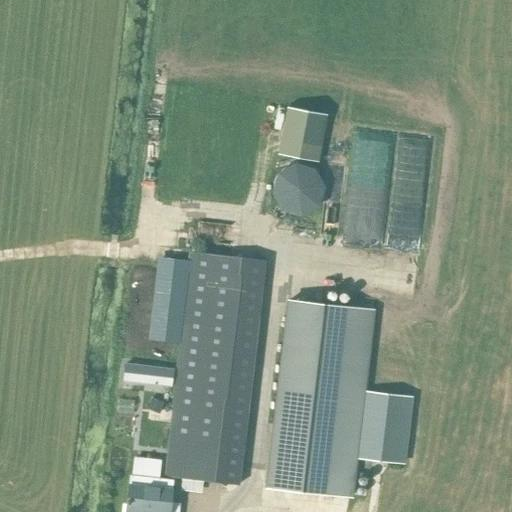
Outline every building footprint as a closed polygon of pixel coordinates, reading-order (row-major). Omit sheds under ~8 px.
[(278,155),(318,162),(326,117),(287,109),(278,155)] [(353,130),(340,237),(377,241),(387,164),(359,161),(363,131),(353,130)] [(319,191),(319,190),(318,182),(316,178),(313,175),(310,172),(306,170),(302,169),(297,169),(293,169),(289,171),(286,173),(282,176),(278,183),(277,190),(277,194),(279,199),(283,205),(290,209),(297,211),(304,210),(307,209),(312,206),(315,203),(317,199),(319,194),(319,191)] [(165,478),(239,486),(240,479),(255,354),(265,259),(190,251),(165,478)] [(287,300),(264,489),(352,499),(357,460),(365,393),(374,310),(287,300)] [(412,398),(365,393),(357,460),(404,465),(412,398)] [(130,477),(126,511),(176,511),(177,504),(170,504),(172,482),(130,477)]
